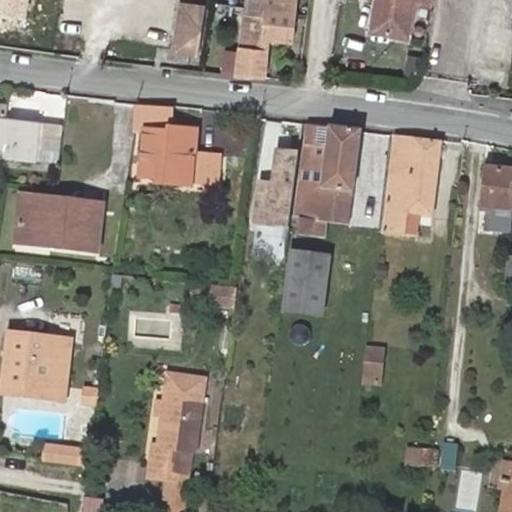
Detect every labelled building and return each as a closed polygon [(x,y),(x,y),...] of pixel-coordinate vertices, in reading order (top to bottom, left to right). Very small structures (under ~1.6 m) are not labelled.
[(0,0),(0,8),(28,13),(30,0),(0,0)] [(208,0),(180,0),(174,48),(202,52),(209,0),(208,0)] [(243,0),(234,76),(263,78),(268,37),(292,39),(297,0),(243,0)] [(373,0),(368,37),(405,42),(411,0),(426,0),(432,1),(432,0),(373,0)] [(129,109),(126,148),(137,147),(136,181),(161,181),(198,182),(198,175),(215,177),(217,151),(197,150),(198,131),(173,128),(173,111),(129,109)] [(0,157),(32,159),(33,144),(59,145),(61,128),(0,125),(0,157)] [(362,133),(307,126),(295,227),(327,230),(348,233),(362,133)] [(439,144),(396,138),(383,234),(407,239),(410,216),(432,219),(439,144)] [(297,155),(278,153),(274,183),(270,187),(260,186),(255,225),(288,229),(297,155)] [(485,229),(503,231),(511,176),(481,172),(474,207),(487,209),(485,229)] [(198,182),(161,181),(160,190),(198,192),(198,182)] [(41,198),(39,208),(75,213),(76,204),(41,198)] [(75,213),(39,208),(19,205),(12,244),(93,252),(99,208),(76,204),(75,213)] [(295,227),(294,240),(326,243),(327,230),(295,227)] [(331,252),(289,246),(282,308),(322,313),(331,252)] [(511,254),(506,253),(503,279),(511,281),(511,254)] [(251,330),(270,334),(271,326),(275,327),(279,310),(275,309),(279,287),(260,283),(251,330)] [(28,376),(67,381),(73,339),(14,328),(7,383),(27,386),(28,376)] [(382,369),(385,340),(368,338),(365,368),(382,369)] [(281,352),(270,451),(291,453),(301,355),(281,352)] [(165,389),(199,394),(201,380),(167,375),(165,389)] [(65,394),(67,381),(28,376),(27,386),(65,394)] [(164,399),(161,418),(158,446),(153,444),(147,479),(184,484),(188,451),(194,452),(202,394),(199,394),(165,389),(164,399)] [(155,418),(161,418),(164,399),(157,399),(155,418)] [(90,417),(97,418),(98,409),(91,408),(90,417)] [(88,432),(95,433),(97,418),(90,417),(88,432)] [(76,464),(80,448),(49,441),(45,457),(76,464)] [(413,450),(412,463),(424,464),(425,451),(413,450)] [(508,490),(511,469),(511,463),(507,463),(502,489),(508,490)] [(511,511),(511,469),(508,490),(502,511),(511,511)]
